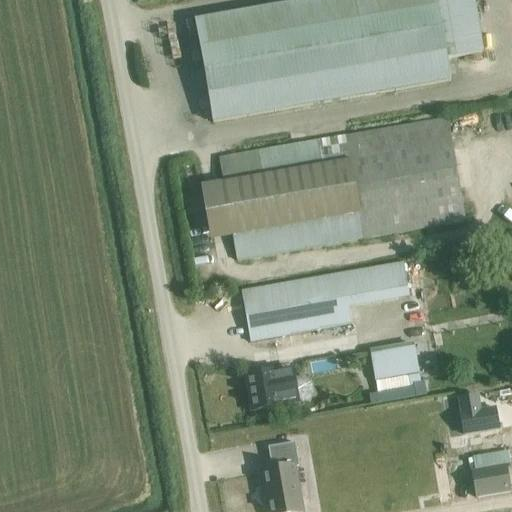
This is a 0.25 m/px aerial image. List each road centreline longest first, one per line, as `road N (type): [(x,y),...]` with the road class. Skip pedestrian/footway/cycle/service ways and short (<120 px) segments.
road 1 (unclassified): [(199,511),(106,0)]
road 2 (track): [(228,278),(472,235)]
